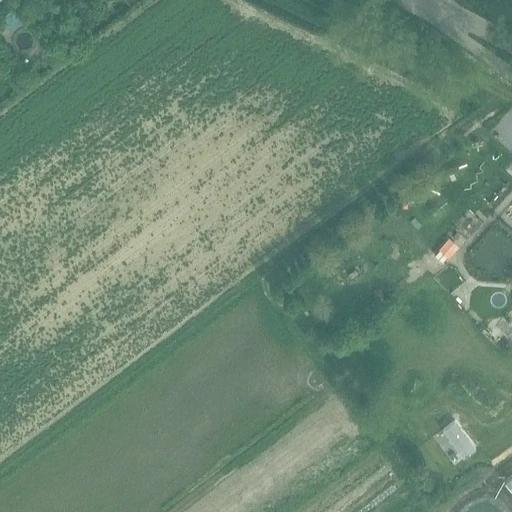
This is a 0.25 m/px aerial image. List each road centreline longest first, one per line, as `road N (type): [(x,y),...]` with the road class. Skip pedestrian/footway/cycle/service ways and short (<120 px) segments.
road 1 (track): [(511,104),(449,140),(266,275),(270,298),(292,331),(438,511)]
road 2 (residential): [(511,74),(412,0)]
